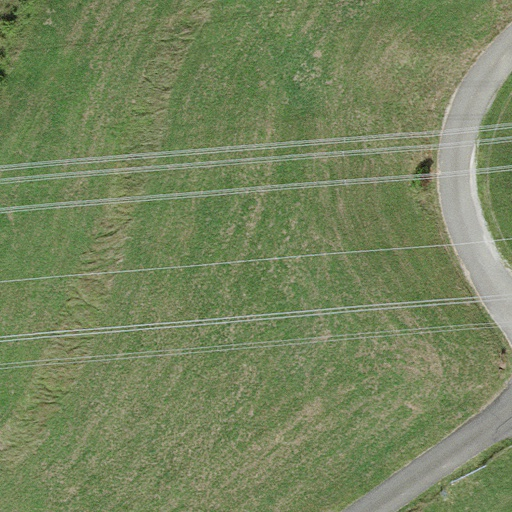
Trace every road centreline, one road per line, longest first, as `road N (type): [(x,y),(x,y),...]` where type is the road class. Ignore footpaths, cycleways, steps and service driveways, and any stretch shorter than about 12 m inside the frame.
road 1 (track): [(511,48),(483,81),(462,128),(456,171),(480,258),(511,308)]
road 2 (unclassified): [(374,511),(511,414)]
